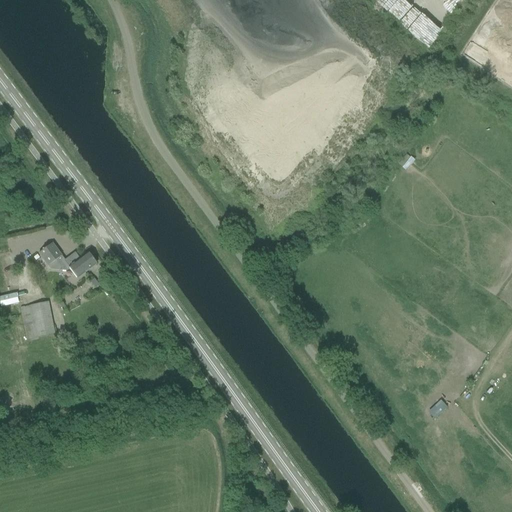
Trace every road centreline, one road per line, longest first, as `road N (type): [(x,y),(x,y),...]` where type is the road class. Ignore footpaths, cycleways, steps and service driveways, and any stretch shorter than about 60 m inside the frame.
road 1 (unclassified): [(429,511),(158,148),(110,0)]
road 2 (secondary): [(318,511),(0,81)]
